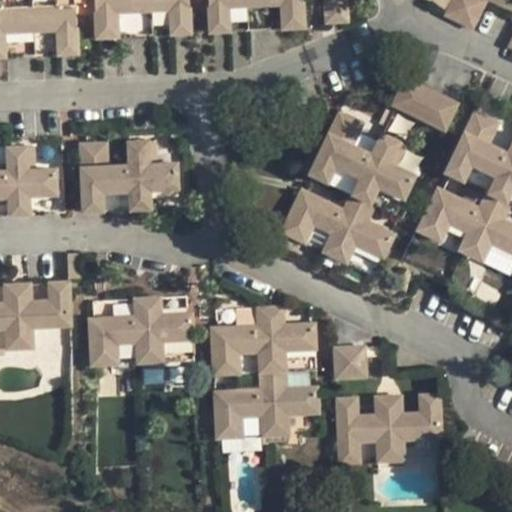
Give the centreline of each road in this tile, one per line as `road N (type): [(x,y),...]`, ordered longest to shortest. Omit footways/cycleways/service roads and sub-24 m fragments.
road 1 (residential): [(223,249),(436,343),(472,403),(511,429)]
road 2 (residential): [(0,237),(67,233),(223,249)]
road 3 (residential): [(195,88),(251,77),(405,23)]
road 4 (residential): [(0,96),(195,88)]
road 5 (residential): [(195,88),(223,249)]
